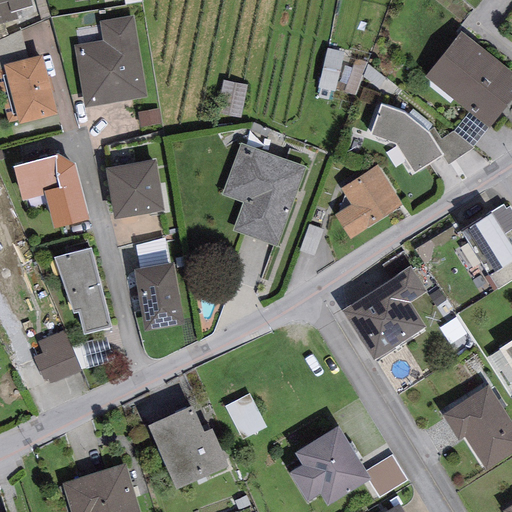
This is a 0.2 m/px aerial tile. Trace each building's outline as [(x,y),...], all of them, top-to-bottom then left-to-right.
[(0,0),(0,25),(18,20),(16,14),(32,9),(30,0),(0,0)] [(104,42),(74,47),(85,109),(146,98),(132,18),(100,23),(104,42)] [(511,75),(511,74),(461,34),(425,79),(468,113),(489,129),(511,100),(511,81),(509,79),(511,75)] [(368,62),(327,49),(318,88),(355,95),(362,78),(368,62)] [(42,57),(4,67),(4,70),(0,71),(0,88),(9,124),(17,122),(18,127),(58,117),(42,57)] [(399,90),(368,62),(362,78),(391,99),(399,90)] [(246,87),(223,82),(216,114),(239,119),(246,87)] [(404,116),(381,107),(370,138),(395,146),(414,175),(443,158),(427,135),(404,116)] [(410,109),(404,116),(427,135),(433,127),(410,109)] [(489,129),(468,113),(454,132),(473,149),(489,129)] [(441,138),(433,127),(427,135),(443,158),(448,163),(473,149),(454,132),(441,138)] [(305,169),(241,146),(222,195),(244,204),(232,232),(239,235),(276,249),(305,169)] [(57,158),(13,170),(22,203),(45,197),(54,231),(89,222),(74,167),(57,158)] [(155,163),(107,172),(115,221),(163,212),(155,163)] [(378,167),(340,190),(351,207),(334,218),(349,241),(403,208),(378,167)] [(511,230),(511,212),(510,209),(506,211),(503,206),(460,233),(497,291),(511,281),(511,247),(504,236),(511,230)] [(165,239),(136,247),(141,272),(169,266),(165,239)] [(78,314),(84,336),(111,330),(90,251),(54,261),(73,315),(78,314)] [(141,272),(135,274),(146,333),(184,326),(174,265),(169,266),(141,272)] [(411,269),(341,313),(373,363),(426,330),(410,305),(427,294),(411,269)] [(64,333),(21,351),(36,390),(80,373),(64,333)] [(102,339),(78,346),(84,371),(109,365),(102,339)] [(511,342),(499,351),(511,370),(511,342)] [(511,425),(488,389),(443,418),(459,442),(464,439),(486,472),(511,454),(511,425)] [(248,394),(225,407),(242,440),(266,427),(248,394)] [(193,410),(148,429),(176,494),(228,471),(211,431),(203,435),(193,410)] [(370,482),(338,430),(294,456),(302,468),(290,475),(308,504),(319,497),(326,509),(370,482)] [(380,498),(410,484),(397,457),(368,470),(380,498)] [(139,511),(125,466),(62,486),(70,511),(139,511)]
